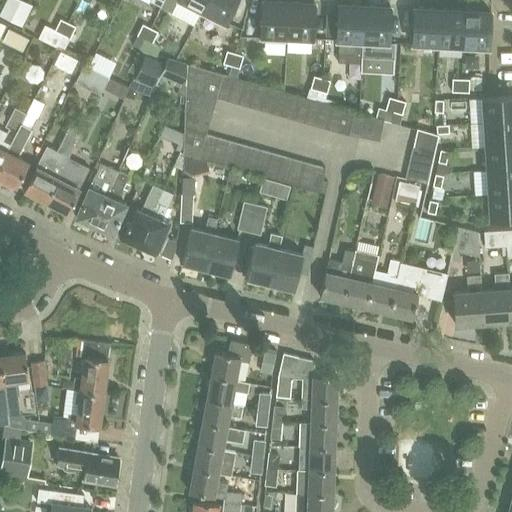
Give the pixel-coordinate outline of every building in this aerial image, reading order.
[(163,0),(160,5),(171,11),(170,13),(194,24),(201,11),(205,0),(163,0)] [(205,0),(201,11),(224,22),(234,0),(205,0)] [(288,0),(285,0),(261,0),(260,41),(287,42),(287,37),(286,37),(288,0)] [(287,37),(312,38),(314,1),(288,0),(286,37),(287,37)] [(362,41),(364,4),(338,3),(336,40),(339,40),(338,50),(361,52),(362,41)] [(388,42),(390,5),(364,4),(362,41),(361,52),(361,56),(393,58),(394,43),(388,42)] [(440,8),(413,6),(412,43),(438,45),(440,8)] [(462,46),(464,9),(440,8),(438,45),(462,46)] [(462,46),(488,47),(490,10),(464,9),(462,46)] [(68,22),(60,18),(54,30),(62,34),(68,22)] [(68,22),(62,34),(69,38),(75,26),(68,22)] [(144,39),(150,27),(142,23),(136,35),(144,39)] [(144,39),(139,48),(155,56),(160,47),(152,43),(157,31),(150,27),(144,39)] [(22,51),(27,38),(8,29),(2,41),(22,51)] [(231,65),(235,53),(226,50),(223,63),(231,65)] [(231,65),(239,68),(243,55),(235,53),(231,65)] [(133,78),(129,87),(133,89),(137,80),(151,86),(162,62),(144,54),(134,78),(133,78)] [(167,58),(166,59),(155,85),(160,87),(164,76),(184,84),(185,63),(167,58)] [(115,80),(127,86),(134,72),(116,63),(109,76),(115,80)] [(184,84),(184,102),(212,110),(215,97),(185,63),(184,84)] [(234,77),(185,63),(215,97),(226,100),(234,77)] [(100,94),(108,76),(84,64),(75,82),(100,94)] [(322,78),(313,75),(310,88),(318,90),(322,78)] [(109,91),(115,80),(109,77),(103,89),(109,91)] [(244,79),(234,77),(226,100),(237,103),(244,79)] [(322,78),(318,90),(326,93),(330,80),(322,78)] [(460,79),(452,78),(451,91),(460,92),(460,79)] [(244,79),(237,103),(248,107),(255,83),(244,79)] [(460,79),(460,92),(468,92),(469,79),(460,79)] [(266,86),(255,83),(248,107),(258,110),(266,86)] [(277,89),(266,86),(258,110),(269,113),(277,89)] [(280,116),(287,92),(277,89),(269,113),(280,116)] [(298,95),(287,92),(280,116),(291,119),(298,95)] [(309,98),(298,95),(291,119),(302,122),(309,98)] [(484,121),(511,119),(511,95),(484,97),(483,97),(482,97),(484,121)] [(393,112),(397,99),(389,97),(385,109),(393,112)] [(302,122),(313,125),(320,101),(309,98),(302,122)] [(397,99),(393,112),(401,114),(405,101),(397,99)] [(443,100),(435,99),(434,112),(442,112),(443,100)] [(331,104),(320,101),(313,125),(324,128),(331,104)] [(184,102),(184,103),(183,115),(208,122),(212,110),(184,102)] [(341,133),(347,134),(352,112),(348,110),(348,109),(331,104),(324,128),(341,133)] [(0,161),(20,123),(25,113),(15,108),(6,126),(9,127),(0,143),(0,161)] [(352,112),(347,134),(357,136),(363,114),(352,111),(352,112)] [(373,117),(363,114),(357,136),(369,138),(373,117)] [(205,134),(208,122),(183,115),(181,154),(205,134)] [(380,140),(384,119),(373,117),(369,138),(380,140)] [(485,145),(511,143),(511,119),(484,121),(485,145)] [(20,123),(0,161),(0,177),(16,186),(28,163),(16,156),(31,128),(20,123)] [(23,189),(45,201),(68,156),(81,131),(67,124),(54,149),(46,146),(35,166),(23,189)] [(446,132),(446,124),(434,125),(434,133),(446,132)] [(159,137),(170,142),(175,131),(164,126),(159,137)] [(416,128),(412,146),(433,151),(437,134),(416,128)] [(216,137),(205,134),(181,154),(183,154),(203,160),(209,162),(216,137)] [(221,165),(226,140),(216,137),(209,162),(221,165)] [(221,165),(231,168),(237,143),(226,140),(221,165)] [(248,146),(237,143),(231,168),(242,171),(248,146)] [(487,169),(511,167),(511,143),(485,145),(487,169)] [(242,171),(252,174),(259,149),(248,146),(242,171)] [(426,183),(430,167),(433,151),(412,146),(405,178),(426,183)] [(270,153),(259,149),(252,174),(263,177),(270,153)] [(446,163),(448,151),(440,149),(438,161),(446,163)] [(281,156),(270,153),(263,177),(274,180),(281,156)] [(183,154),(183,168),(192,174),(206,170),(203,160),(183,154)] [(80,188),(77,187),(87,167),(68,156),(45,201),(67,213),(80,188)] [(274,180),(285,183),(292,159),(281,156),(274,180)] [(303,162),(292,159),(285,183),(296,187),(303,162)] [(307,190),(314,165),(303,162),(296,187),(307,190)] [(86,222),(93,225),(117,171),(99,163),(75,217),(77,218),(78,221),(83,223),(86,222)] [(325,168),(314,165),(307,190),(324,194),(327,181),(322,180),(325,168)] [(489,193),(511,191),(511,167),(487,169),(489,193)] [(128,176),(119,172),(117,171),(93,225),(100,228),(101,231),(106,233),(109,232),(112,234),(125,204),(117,200),(128,176)] [(371,196),(389,200),(395,177),(376,172),(371,196)] [(440,187),(443,175),(435,174),(432,185),(440,187)] [(181,193),(180,222),(191,222),(192,194),(193,180),(181,179),(181,193)] [(138,244),(162,189),(152,185),(140,210),(133,207),(120,236),(122,237),(123,240),(128,242),(131,241),(133,242),(134,240),(139,242),(138,244)] [(173,194),(162,189),(138,244),(139,243),(144,244),(143,246),(145,247),(146,250),(151,252),(154,251),(156,252),(170,223),(162,219),(173,194)] [(491,218),(511,216),(511,191),(489,193),(489,199),(486,202),(486,209),(490,214),(490,219),(492,219),(491,218)] [(435,213),(437,201),(429,200),(427,212),(435,213)] [(236,229),(247,231),(253,204),(242,202),(236,229)] [(265,207),(253,204),(247,231),(259,234),(265,207)] [(189,227),(185,248),(181,262),(197,266),(198,264),(205,266),(205,268),(213,233),(217,218),(207,216),(204,230),(189,227)] [(458,226),(452,249),(479,256),(477,231),(458,226)] [(505,240),(511,239),(511,229),(484,231),(485,249),(506,247),(505,240)] [(244,278),(269,284),(277,248),(280,235),(270,232),(267,246),(253,242),(244,278)] [(238,238),(213,233),(205,268),(206,268),(206,267),(214,268),(214,270),(230,274),(232,262),(238,238)] [(172,259),(175,248),(176,245),(166,240),(165,243),(160,254),(172,259)] [(298,271),(306,273),(312,246),(304,244),(301,254),(277,248),(269,284),(293,290),(298,271)] [(319,296),(342,301),(348,277),(354,252),(345,250),(343,262),(328,259),(319,296)] [(354,252),(348,277),(342,301),(365,307),(371,282),(374,271),(377,257),(354,252)] [(374,271),(371,282),(365,307),(388,312),(399,262),(391,260),(388,274),(374,271)] [(447,273),(399,262),(388,312),(412,317),(417,295),(441,300),(447,273)] [(495,289),(481,290),(483,322),(511,320),(509,288),(508,272),(494,273),(495,289)] [(455,324),(483,322),(481,290),(480,274),(467,275),(468,291),(453,292),(455,324)] [(60,388),(66,389),(103,394),(110,343),(78,339),(75,356),(84,357),(84,364),(82,377),(74,376),(73,381),(61,380),(60,388)] [(215,351),(211,375),(235,380),(238,359),(248,361),(249,357),(251,344),(230,339),(227,354),(215,351)] [(265,347),(259,371),(271,374),(273,364),(276,350),(265,347)] [(291,378),(293,378),(295,370),(294,370),(295,366),(296,364),(298,356),(296,355),(283,352),(281,352),(276,374),(273,395),(289,397),(290,385),(291,378)] [(0,356),(0,358),(8,413),(18,412),(16,396),(18,396),(16,381),(28,380),(24,353),(0,356)] [(295,370),(293,378),(300,378),(300,400),(311,400),(337,401),(338,377),(313,376),(314,359),(298,356),(296,364),(295,366),(294,370),(295,370)] [(34,386),(46,385),(43,360),(31,362),(34,386)] [(211,375),(206,398),(230,403),(233,390),(247,392),(248,382),(235,380),(211,375)] [(51,422),(50,434),(72,437),(74,423),(87,425),(99,426),(103,394),(66,389),(63,416),(52,414),(52,417),(51,422)] [(255,409),(268,410),(269,393),(257,392),(255,409)] [(242,405),(230,403),(206,398),(202,421),(226,426),(228,414),(240,417),(242,405)] [(336,425),(337,401),(299,400),(299,407),(311,407),(310,424),(336,425)] [(271,422),(284,423),(285,405),(272,404),(271,422)] [(266,426),(268,410),(255,409),(254,425),(266,426)] [(17,415),(8,416),(10,426),(26,429),(26,425),(18,419),(17,415)] [(202,421),(198,444),(222,449),(224,438),(242,441),(244,429),(226,426),(202,421)] [(282,439),(284,423),(271,422),(269,438),(282,439)] [(299,445),(299,446),(335,448),(336,425),(310,424),(299,423),(298,445),(299,445)] [(253,438),(251,454),(263,456),(265,440),(253,438)] [(1,471),(25,475),(31,444),(6,440),(1,471)] [(231,475),(235,451),(222,449),(198,444),(193,467),(218,472),(231,475)] [(308,470),(334,472),(335,448),(299,446),(298,470),(308,470)] [(85,467),(84,473),(83,479),(114,484),(115,481),(117,480),(119,470),(116,468),(117,465),(118,457),(57,447),(55,463),(62,464),(61,467),(63,468),(71,469),(72,468),(72,465),(85,467)] [(267,468),(278,469),(279,452),(268,451),(267,468)] [(261,473),(263,456),(251,454),(249,471),(261,473)] [(223,499),(223,501),(240,503),(242,493),(228,491),(229,483),(216,481),(218,472),(193,467),(189,491),(213,496),(213,497),(223,499)] [(276,486),(278,469),(267,468),(265,485),(276,486)] [(293,493),(333,495),(334,472),(308,470),(298,470),(294,470),(293,493)] [(89,511),(90,507),(82,506),(83,494),(76,492),(38,488),(36,501),(51,504),(49,511),(89,511)] [(332,511),(333,495),(293,493),(292,511),(332,511)] [(193,501),(191,511),(217,511),(219,504),(193,501)] [(239,511),(240,503),(223,501),(223,511),(226,511),(239,511)]
